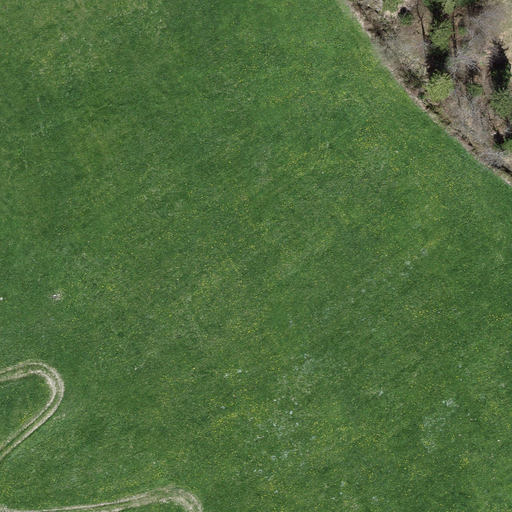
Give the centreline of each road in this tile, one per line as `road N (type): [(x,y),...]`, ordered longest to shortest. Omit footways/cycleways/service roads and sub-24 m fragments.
road 1 (track): [(0,383),(50,367),(71,383),(64,404),(0,467)]
road 2 (track): [(63,511),(175,497),(203,511)]
